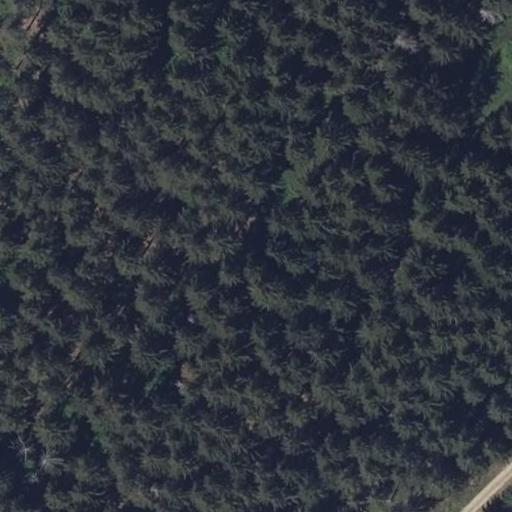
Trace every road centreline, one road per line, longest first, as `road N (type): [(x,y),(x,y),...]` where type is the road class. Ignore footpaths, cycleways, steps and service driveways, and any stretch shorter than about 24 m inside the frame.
road 1 (track): [(511,34),(405,95),(176,321),(0,456)]
road 2 (track): [(305,511),(362,363),(443,190),(479,118),(511,92)]
